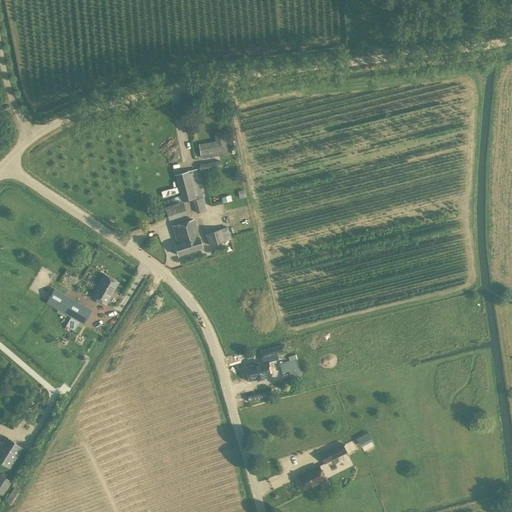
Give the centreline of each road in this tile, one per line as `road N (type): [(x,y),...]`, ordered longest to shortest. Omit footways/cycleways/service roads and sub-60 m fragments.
road 1 (unclassified): [(511,43),(193,84),(31,134)]
road 2 (unclassified): [(262,511),(225,379),(192,301),(150,262),(5,163)]
